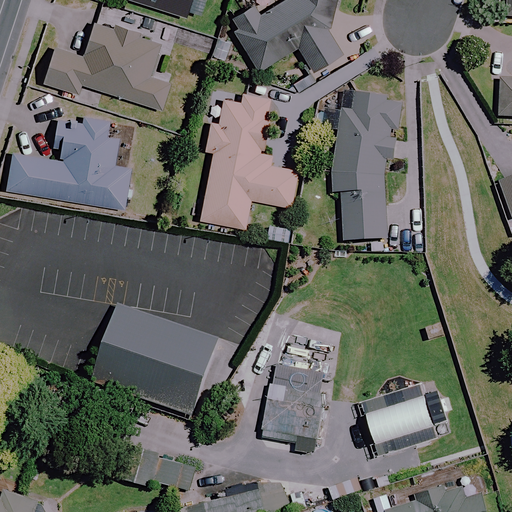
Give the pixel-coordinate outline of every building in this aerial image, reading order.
[(126,0),(183,19),(189,0),(126,0)] [(233,31),(255,71),(297,49),(308,70),(339,54),(327,32),(333,0),(291,0),(290,1),(259,17),(252,3),(226,17),(233,31)] [(158,80),(160,72),(169,45),(91,21),(79,60),(49,51),(39,84),(76,95),(79,86),(159,111),(168,83),(158,80)] [(511,80),(497,79),(495,117),(511,117),(511,80)] [(339,193),(339,196),(335,238),(382,242),(389,162),(395,162),(397,138),(390,138),(391,132),(397,132),(400,103),(388,102),(389,93),(349,90),(348,110),(337,109),(330,192),(339,193)] [(239,94),(237,103),(213,98),(208,123),(203,151),(210,153),(198,221),(243,229),(248,201),(288,208),(295,171),(268,166),(270,156),(260,154),(269,100),(239,94)] [(58,162),(47,160),(9,154),(3,191),(122,210),(128,169),(112,167),(116,141),(104,140),(107,122),(81,118),(80,124),(53,119),(49,145),(60,146),(58,162)] [(511,176),(500,178),(508,239),(511,238),(511,176)] [(125,302),(100,382),(208,416),(233,337),(125,302)] [(311,444),(322,375),(272,367),(262,437),(311,444)] [(201,443),(108,414),(91,470),(150,488),(152,482),(186,492),(201,443)] [(178,507),(179,511),(275,511),(286,510),(279,481),(178,507)] [(464,497),(462,489),(387,511),(488,511),(482,492),(464,497)] [(47,511),(49,506),(3,490),(0,498),(0,511),(47,511)]
